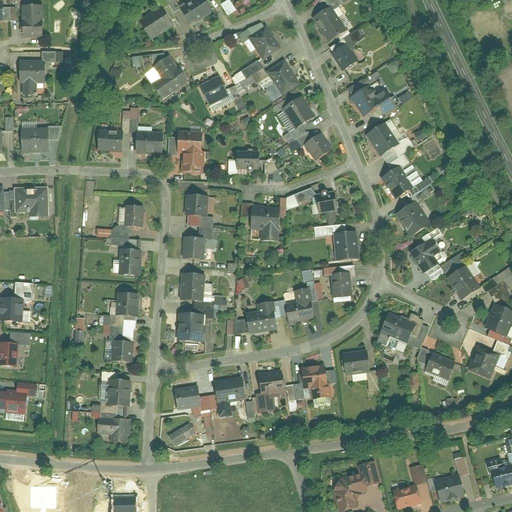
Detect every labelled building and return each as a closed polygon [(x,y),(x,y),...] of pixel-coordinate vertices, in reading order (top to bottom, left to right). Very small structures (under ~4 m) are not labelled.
[(176,0),(166,0),(175,15),(183,10),(176,0)] [(207,0),(200,0),(183,10),(192,27),(215,13),(207,0)] [(231,0),(230,0),(222,5),(229,16),(238,11),(231,0)] [(326,0),(331,8),(315,18),(330,42),(349,30),(345,24),(349,21),(340,7),(349,1),(348,0),(326,0)] [(355,3),(349,6),(353,12),(358,9),(355,3)] [(44,6),(24,6),(24,37),(44,37),(44,6)] [(163,8),(140,22),(152,41),(174,27),(163,8)] [(18,21),(18,9),(5,9),(5,21),(18,21)] [(268,26),(250,38),(265,60),(282,49),(268,26)] [(362,29),(330,47),(345,71),(361,62),(354,50),(358,47),(356,44),(367,37),(362,29)] [(65,69),(64,52),(47,52),(47,61),(47,69),(65,69)] [(190,83),(172,56),(156,67),(164,78),(156,83),(166,99),(190,83)] [(47,61),(22,61),(22,83),(26,83),(26,95),(37,94),(37,83),(47,83),(47,69),(47,61)] [(260,61),(245,72),(255,87),(270,77),(260,61)] [(287,61),(269,72),(285,96),(302,84),(287,61)] [(223,76),(202,86),(212,106),(233,95),(223,76)] [(369,77),(348,89),(365,117),(382,107),(387,115),(400,108),(386,85),(382,88),(384,91),(377,95),(371,85),(373,84),(369,77)] [(399,98),(404,105),(414,99),(409,91),(399,98)] [(304,97),(285,109),(298,129),(317,117),(304,97)] [(15,118),(7,118),(8,131),(16,131),(15,118)] [(138,131),(139,120),(125,119),(125,132),(125,133),(138,134),(138,131)] [(409,136),(400,141),(388,122),(368,135),(382,156),(394,148),(400,157),(416,147),(409,136)] [(61,140),(63,126),(49,127),(50,129),(50,141),(61,140)] [(415,133),(420,142),(429,137),(424,128),(415,133)] [(50,129),(24,130),(24,152),(50,151),(50,141),(50,129)] [(125,132),(102,131),(101,151),(124,152),(125,133),(125,132)] [(137,152),(164,153),(165,133),(138,131),(138,134),(137,152)] [(205,134),(182,133),(181,139),(181,154),(184,154),(183,173),(194,173),(194,175),(205,175),(206,151),(204,151),(205,134)] [(305,146),(315,139),(310,133),(300,140),(305,146)] [(334,148),(323,133),(315,139),(305,146),(315,161),(334,148)] [(171,138),(170,155),(181,155),(181,154),(181,139),(171,138)] [(261,150),(239,150),(239,170),(261,170),(261,150)] [(416,177),(413,171),(417,169),(412,162),(411,163),(406,155),(390,165),(394,172),(384,178),(397,200),(409,193),(411,197),(437,181),(434,176),(426,181),(421,174),(416,177)] [(433,185),(413,198),(416,203),(398,215),(413,238),(434,224),(419,201),(437,190),(433,185)] [(25,188),(17,188),(18,212),(30,212),(31,217),(50,216),(49,187),(41,188),(41,191),(25,191),(25,188)] [(313,188),(295,195),(299,204),(316,196),(313,188)] [(336,190),(317,194),(321,215),(341,211),(336,190)] [(211,197),(189,196),(188,216),(191,216),(210,217),(211,197)] [(255,204),(244,204),(243,217),(255,217),(255,206),(255,204)] [(145,206),(128,206),(127,226),(131,226),(145,227),(145,206)] [(282,208),(255,206),(255,217),(254,228),(266,229),(265,242),(280,243),(282,208)] [(210,217),(191,216),(190,227),(202,227),(214,228),(214,217),(210,217)] [(347,224),(317,228),(318,237),(336,235),(348,233),(347,224)] [(115,238),(114,244),(130,245),(131,226),(127,226),(115,226),(115,230),(115,238)] [(214,238),(214,228),(202,227),(201,237),(207,238),(214,238)] [(115,230),(85,228),(85,237),(115,238),(115,230)] [(427,243),(412,253),(426,274),(441,264),(437,256),(445,251),(437,239),(444,235),(439,228),(424,238),(427,243)] [(348,233),(336,235),(339,260),(362,257),(359,232),(348,233)] [(201,237),(187,237),(186,258),(206,259),(207,238),(201,237)] [(121,275),(141,275),(142,250),(122,249),(121,275)] [(463,250),(441,265),(446,271),(468,256),(463,250)] [(476,260),(449,279),(464,301),(484,287),(477,277),(484,272),(476,260)] [(500,285),(491,292),(497,302),(511,291),(511,288),(511,286),(511,285),(511,267),(495,279),(500,285)] [(301,273),(303,283),(313,281),(311,271),(301,273)] [(206,275),(183,274),(182,299),(204,300),(206,275)] [(351,274),(333,276),(336,298),(354,295),(351,274)] [(237,282),(240,291),(249,288),(245,279),(237,282)] [(34,300),(35,284),(18,283),(16,299),(25,299),(34,300)] [(290,316),(291,322),(316,317),(310,288),(297,291),(299,302),(288,305),(290,316)] [(140,293),(119,293),(118,316),(139,317),(140,293)] [(16,299),(3,298),(2,321),(24,323),(25,299),(16,299)] [(287,300),(276,302),(279,318),(290,316),(288,305),(287,300)] [(215,315),(215,303),(194,302),(194,314),(207,315),(215,315)] [(248,319),(251,333),(281,327),(279,318),(276,302),(260,306),(261,311),(247,314),(248,319)] [(511,310),(496,304),(486,328),(492,330),(490,335),(511,344),(511,343),(511,310)] [(390,312),(378,342),(406,353),(410,345),(421,349),(430,327),(424,325),(425,321),(420,319),(422,317),(413,313),(411,320),(390,312)] [(194,314),(181,314),(180,341),(206,342),(207,315),(194,314)] [(84,330),(83,319),(75,319),(75,330),(84,330)] [(248,319),(236,321),(239,335),(251,333),(248,319)] [(86,331),(77,330),(76,344),(85,345),(86,331)] [(31,344),(32,334),(12,333),(12,343),(21,344),(31,344)] [(480,344),(469,369),(492,379),(502,357),(509,360),(511,353),(511,346),(499,340),(494,350),(480,344)] [(136,343),(115,342),(114,362),(135,363),(136,343)] [(12,343),(1,343),(0,356),(0,366),(19,367),(21,344),(12,343)] [(458,363),(424,347),(418,361),(429,366),(426,373),(436,377),(435,380),(448,386),(458,363)] [(368,351),(345,355),(348,376),(354,375),(355,383),(369,380),(371,393),(384,391),(380,371),(372,372),(368,351)] [(326,364),(304,367),(305,372),(300,373),(301,384),(297,384),(299,399),(313,397),(314,401),(334,398),(332,385),(339,384),(337,370),(327,372),(326,364)] [(285,371),(261,374),(264,394),(275,392),(288,390),(287,386),(285,371)] [(244,377),(217,381),(219,395),(220,404),(248,400),(244,377)] [(133,380),(111,380),(110,405),(132,406),(133,380)] [(37,395),(38,385),(20,383),(18,393),(30,395),(37,395)] [(289,401),(299,399),(297,384),(287,386),(288,390),(289,401)] [(200,387),(177,390),(180,410),(203,407),(201,397),(200,387)] [(18,393),(3,392),(1,409),(8,410),(8,413),(27,415),(30,395),(18,393)] [(258,395),(261,413),(277,411),(275,392),(264,394),(258,395)] [(203,407),(203,411),(221,408),(220,404),(219,395),(201,397),(203,407)] [(247,402),(249,417),(257,416),(255,401),(247,402)] [(91,419),(99,419),(99,407),(92,407),(91,419)] [(117,409),(117,419),(125,419),(126,409),(117,409)] [(5,420),(23,422),(23,416),(6,414),(5,420)] [(102,418),(101,433),(114,434),(115,419),(102,418)] [(131,420),(115,419),(114,434),(114,444),(130,445),(131,420)] [(192,423),(171,436),(178,446),(198,433),(192,423)] [(497,490),(511,485),(511,459),(511,455),(489,462),(497,490)] [(461,474),(461,476),(471,473),(466,456),(457,459),(461,474)] [(365,473),(369,488),(383,484),(377,462),(363,465),(365,473)] [(418,484),(418,485),(430,482),(425,464),(413,468),(418,484)] [(340,511),(348,511),(361,509),(359,502),(363,495),(370,493),(369,488),(365,473),(343,478),(335,491),(340,511)] [(437,481),(443,504),(468,497),(461,476),(461,474),(437,481)] [(394,490),(399,511),(424,504),(418,485),(418,484),(394,490)] [(44,487),(30,487),(29,509),(43,509),(44,487)] [(58,488),(44,487),(43,509),(57,510),(58,488)] [(136,511),(136,497),(115,498),(115,511),(136,511)]
